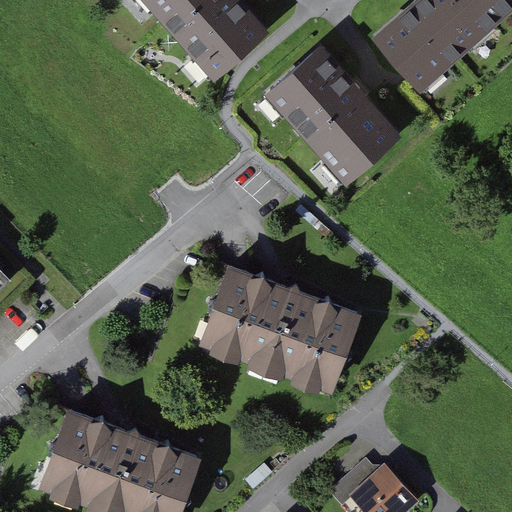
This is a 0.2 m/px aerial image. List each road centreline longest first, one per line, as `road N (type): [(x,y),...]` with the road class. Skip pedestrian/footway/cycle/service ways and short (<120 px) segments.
road 1 (unclassified): [(0,380),(222,198)]
road 2 (residential): [(246,511),(386,386)]
